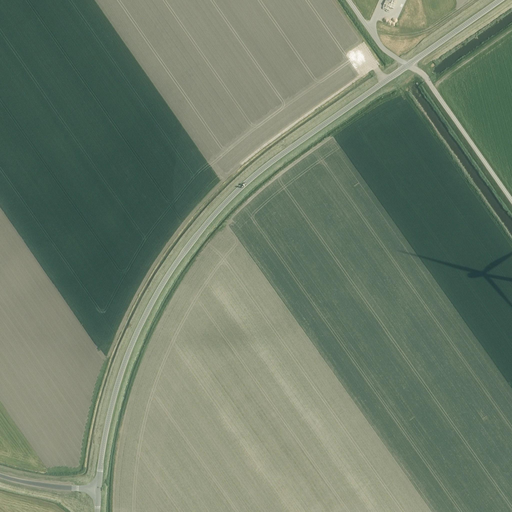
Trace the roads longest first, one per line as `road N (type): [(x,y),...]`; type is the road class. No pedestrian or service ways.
road 1 (tertiary): [(97,490),(129,350),(167,274),(202,227),(280,154),(502,0)]
road 2 (track): [(347,0),(382,46),(425,76),(511,199)]
